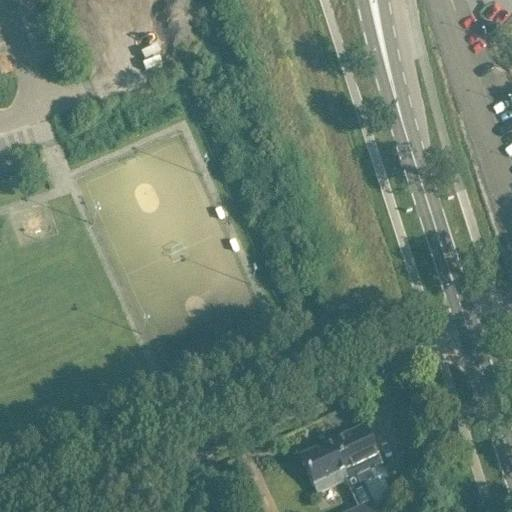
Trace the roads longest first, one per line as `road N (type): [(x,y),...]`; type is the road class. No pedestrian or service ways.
road 1 (unclassified): [(49,511),(465,321)]
road 2 (secondary): [(465,321),(399,115)]
road 3 (secondary): [(511,465),(465,321)]
road 4 (secondary): [(360,0),(399,115)]
